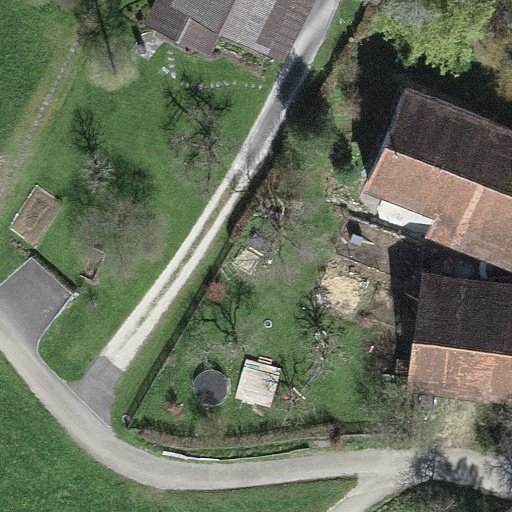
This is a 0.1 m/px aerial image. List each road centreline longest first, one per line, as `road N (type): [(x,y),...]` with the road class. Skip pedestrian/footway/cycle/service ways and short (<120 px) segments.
road 1 (track): [(81,429),(209,226),(328,0)]
road 2 (track): [(0,337),(81,429),(132,466),(237,475),(388,470)]
road 3 (track): [(0,197),(96,0)]
road 4 (track): [(388,470),(511,474)]
